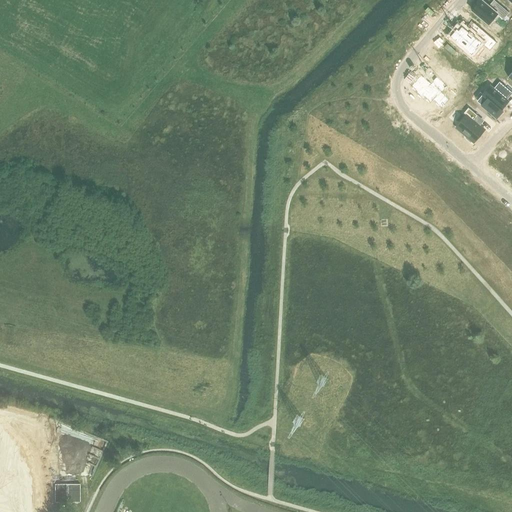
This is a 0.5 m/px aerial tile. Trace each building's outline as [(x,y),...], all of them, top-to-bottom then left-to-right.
[(476,5),(472,10),(490,25),(499,15),(504,19),(509,12),(497,2),(491,8),(482,0),(478,0),(475,4),(476,5)] [(457,28),(451,36),(472,54),(482,43),(490,50),(497,42),(474,23),(468,30),(462,25),(459,30),(457,28)] [(442,48),(431,61),(454,80),(464,68),(442,48)] [(421,75),(411,87),(416,91),(415,93),(423,100),(425,98),(430,103),(432,101),(442,108),(449,99),(441,93),(447,86),(437,77),(431,84),(428,81),(421,75)] [(490,85),(477,101),(497,117),(503,110),(502,109),(509,101),(507,100),(511,93),(511,91),(500,81),(494,88),(490,85)] [(467,115),(456,127),(467,136),(466,138),(471,142),(472,141),(474,142),(485,130),(480,125),(474,120),(478,115),(469,107),(464,113),(467,115)] [(390,121),(377,140),(388,148),(403,125),(399,123),(397,125),(390,121)] [(403,125),(388,148),(398,155),(411,135),(405,131),(407,128),(403,125)] [(411,135),(398,155),(409,162),(424,140),(420,137),(418,139),(411,135)] [(424,140),(409,162),(419,169),(421,166),(432,149),(426,145),(427,142),(424,140)] [(432,149),(421,166),(432,173),(445,154),(440,151),(439,153),(432,149)] [(511,155),(504,149),(493,162),(511,177),(511,175),(511,155)] [(480,187),(465,210),(476,217),(490,197),(483,193),(485,190),(480,187)] [(490,197),(476,217),(487,224),(502,202),(498,199),(496,202),(490,197)] [(511,216),(494,237),(504,246),(507,243),(511,236),(511,216)] [(80,502),(80,488),(80,484),(61,484),(54,484),(55,502),(70,502),(80,502)]
